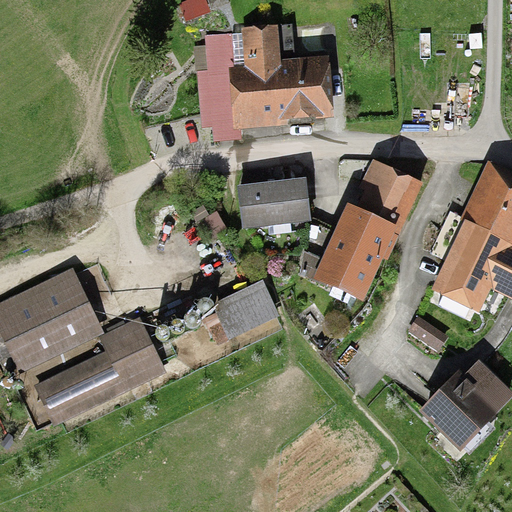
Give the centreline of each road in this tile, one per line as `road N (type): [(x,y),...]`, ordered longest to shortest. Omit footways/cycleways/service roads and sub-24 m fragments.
road 1 (residential): [(491,144),(251,155),(140,179)]
road 2 (track): [(0,203),(51,178),(69,157),(94,57),(136,0)]
road 3 (unclassified): [(140,179),(0,230)]
road 4 (residential): [(496,0),(491,144)]
